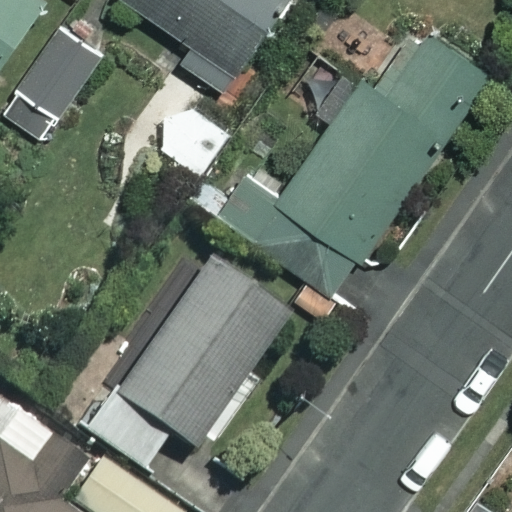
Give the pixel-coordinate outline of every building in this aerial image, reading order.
[(0,0),(0,52),(35,0),(0,0)] [(279,0),(109,0),(105,7),(223,85),(279,0)] [(491,72),(410,12),(276,195),(245,172),(217,210),(329,292),(491,72)] [(101,56),(56,25),(0,105),(0,108),(43,138),(101,56)] [(225,129),(179,103),(156,144),(202,170),(225,129)] [(189,445),(286,313),(187,240),(152,288),(174,304),(84,427),(140,467),(167,430),(189,445)] [(80,455),(11,405),(0,420),(0,511),(72,511),(50,496),(80,455)]
